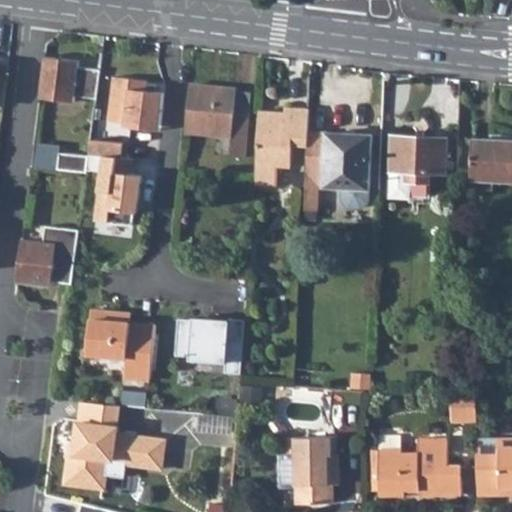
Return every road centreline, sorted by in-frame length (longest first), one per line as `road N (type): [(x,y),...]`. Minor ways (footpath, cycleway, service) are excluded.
road 1 (residential): [(37,0),(0,300)]
road 2 (residential): [(172,13),(169,57),(178,79),(159,284)]
road 3 (residential): [(348,35),(172,13)]
road 4 (residential): [(25,458),(41,334),(0,309)]
road 5 (residential): [(511,52),(348,35)]
